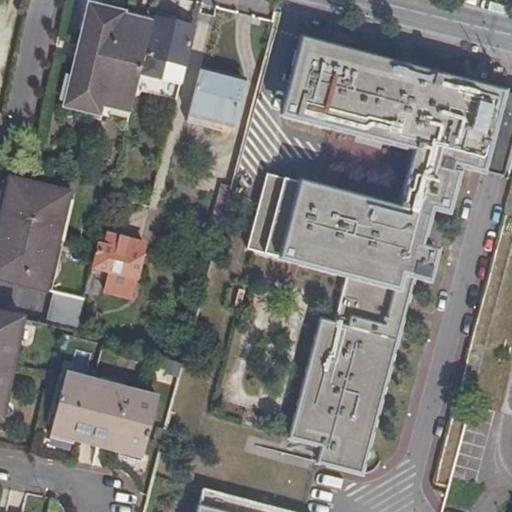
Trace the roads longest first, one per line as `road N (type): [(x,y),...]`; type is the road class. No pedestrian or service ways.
road 1 (unknown): [(296,0),(251,158)]
road 2 (residential): [(0,142),(17,134),(44,0)]
road 3 (secondary): [(369,0),(511,35)]
